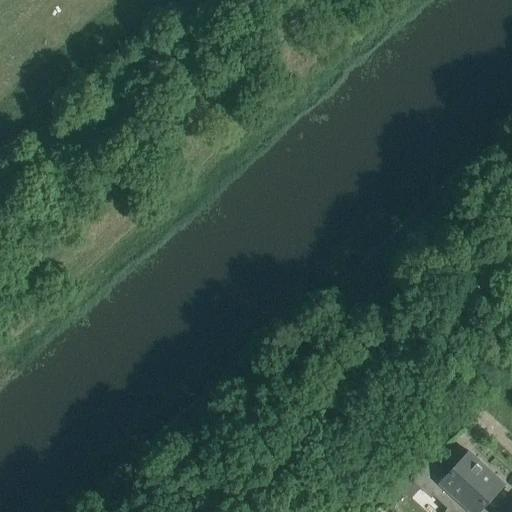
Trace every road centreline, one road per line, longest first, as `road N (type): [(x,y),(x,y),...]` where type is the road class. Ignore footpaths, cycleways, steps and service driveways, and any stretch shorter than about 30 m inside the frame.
road 1 (track): [(511,245),(213,511)]
road 2 (unclassified): [(0,206),(232,0)]
